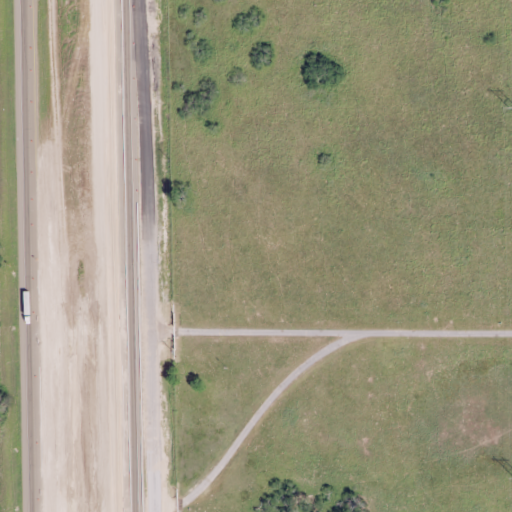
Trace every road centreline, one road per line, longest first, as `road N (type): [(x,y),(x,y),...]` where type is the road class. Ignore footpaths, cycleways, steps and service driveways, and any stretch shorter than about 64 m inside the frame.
road 1 (trunk): [(29,0),(43,511)]
road 2 (trunk): [(121,511),(111,0)]
road 3 (residential): [(511,300),(387,334),(149,331)]
road 4 (trunk): [(149,331),(134,0)]
road 5 (residential): [(153,507),(188,496),(272,395),(317,355),(357,335)]
